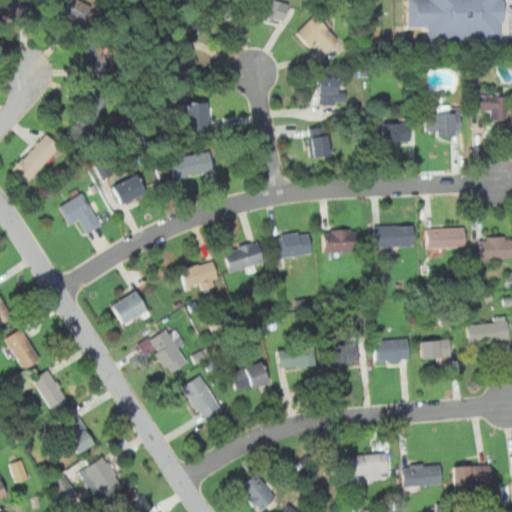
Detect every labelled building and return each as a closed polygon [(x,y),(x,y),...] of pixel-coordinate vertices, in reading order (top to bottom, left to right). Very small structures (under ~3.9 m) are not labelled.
[(0,17),(16,14),(15,0),(0,1),(0,17)] [(78,21),(88,5),(77,0),(61,0),(56,10),(78,21)] [(206,24),(232,13),(225,0),(222,0),(199,9),(206,24)] [(287,4),(273,0),(258,0),(254,15),(281,22),(287,4)] [(499,0),(407,0),(408,27),(427,27),(427,41),(500,40),(499,0)] [(314,14),(294,32),(308,47),(314,43),(324,52),(338,39),(314,14)] [(191,39),(171,37),(166,73),(189,75),(191,39)] [(91,74),(105,71),(97,44),(83,47),(91,74)] [(317,76),(316,92),(319,92),(317,103),(334,105),(334,101),(344,101),(344,93),(336,91),(337,77),(317,76)] [(92,131),(107,96),(88,89),(74,124),(92,131)] [(477,93),(475,109),(490,111),(489,120),(506,122),(507,97),(477,93)] [(206,102),(185,103),(187,130),(207,129),(206,102)] [(424,113),(425,131),(435,132),(435,137),(453,137),(452,112),(424,113)] [(380,123),(380,140),(409,141),(409,123),(380,123)] [(324,126),(328,155),(309,157),(306,138),(309,137),(307,128),(324,126)] [(45,135),(59,146),(26,182),(10,168),(45,135)] [(208,151),(212,170),(187,174),(187,177),(173,179),(169,158),(208,151)] [(111,186),(135,174),(144,192),(119,204),(111,186)] [(85,233),(100,224),(80,193),(58,207),(69,225),(77,219),(85,233)] [(372,226),(372,247),(413,246),(412,224),(372,226)] [(425,229),(426,248),(464,246),(462,227),(425,229)] [(321,232),(323,252),(361,250),(360,230),(349,231),(349,229),(329,229),(329,232),(321,232)] [(271,239),(274,258),(310,254),(307,233),(297,234),(297,232),(279,235),(279,238),(271,239)] [(478,240),(478,258),(511,257),(511,239),(504,239),(504,236),(485,237),(485,240),(478,240)] [(222,253),(256,242),(263,261),(229,272),(222,253)] [(178,269),(211,261),(216,277),(211,279),(212,286),(201,289),(198,282),(189,286),(190,290),(185,290),(178,269)] [(110,305),(121,325),(145,309),(133,291),(110,305)] [(0,299),(10,316),(0,322),(0,299)] [(466,325),(467,343),(508,338),(505,316),(493,317),(493,321),(466,325)] [(18,328),(3,338),(22,368),(38,358),(18,328)] [(149,340),(170,373),(186,363),(164,328),(149,340)] [(373,341),(407,338),(408,359),(374,361),(373,341)] [(418,341),(448,338),(449,355),(420,359),(418,341)] [(357,360),(356,343),(328,345),(329,363),(357,360)] [(313,364),(312,345),(276,350),(277,368),(313,364)] [(259,361),(267,382),(250,388),(248,384),(235,389),(227,373),(259,361)] [(45,369),(65,401),(51,410),(31,379),(45,369)] [(180,387),(199,375),(221,410),(204,420),(198,411),(196,413),(180,387)] [(73,411),(87,429),(85,431),(93,443),(76,453),(55,421),(73,411)] [(386,472),(385,452),(347,455),(348,475),(364,474),(364,478),(381,477),(381,473),(386,472)] [(101,456),(120,485),(96,500),(79,472),(101,456)] [(27,479),(24,459),(10,461),(13,481),(27,479)] [(400,468),(439,464),(441,483),(402,487),(400,468)] [(451,466),(452,484),(488,481),(488,464),(451,466)] [(255,473),(237,487),(248,498),(246,499),(253,507),(255,506),(260,510),(275,496),(255,473)] [(53,482),(63,502),(77,496),(66,475),(53,482)] [(299,511),(285,503),(279,511),(299,511)]
